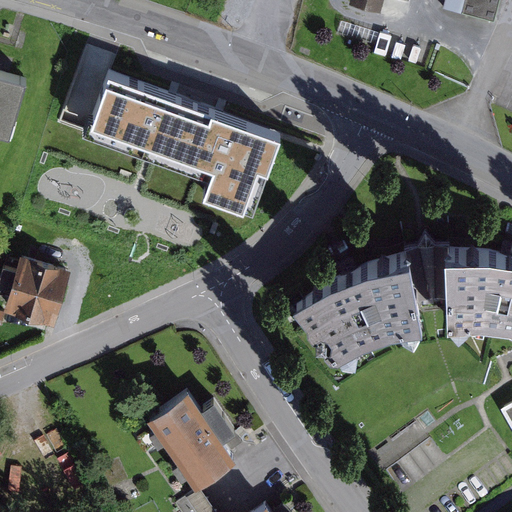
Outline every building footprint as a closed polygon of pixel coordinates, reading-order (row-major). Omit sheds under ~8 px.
[(389,0),(356,0),(356,2),(387,10),(389,0)] [(505,0),(471,0),(469,11),(500,19),(505,0)] [(16,131),(31,76),(0,67),(0,145),(5,128),(16,131)] [(283,135),(111,74),(91,130),(212,173),(205,192),(256,210),(283,135)] [(511,240),(490,235),(449,233),(456,314),(475,307),(506,307),(511,309),(511,240)] [(302,286),(286,299),(345,362),(365,347),(389,331),(425,322),(412,234),(376,244),(337,263),(302,286)] [(76,264),(26,249),(9,305),(60,320),(76,264)] [(243,454),(196,384),(155,411),(202,482),(243,454)] [(511,391),(503,395),(511,413),(511,391)] [(281,511),(273,498),(250,511),(281,511)]
